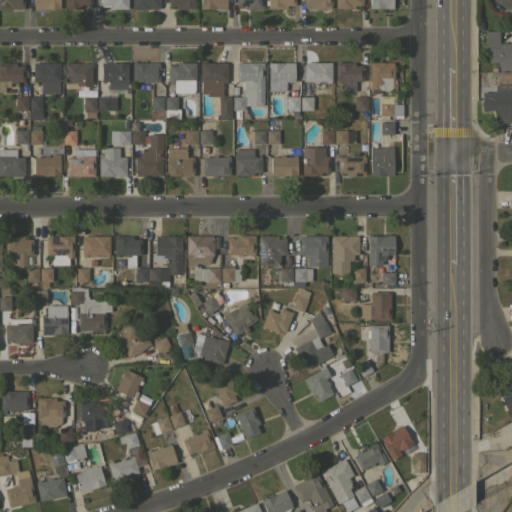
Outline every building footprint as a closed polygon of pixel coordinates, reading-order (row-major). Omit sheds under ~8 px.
[(23,0),(23,9),(0,8),(0,0),(23,0)] [(58,0),(59,8),(33,9),(33,0),(58,0)] [(90,0),(90,5),(82,5),(82,8),(64,8),(64,0),(90,0)] [(127,0),(127,8),(108,8),(108,5),(100,5),(100,0),(127,0)] [(158,0),(159,8),(132,8),(132,0),(158,0)] [(195,0),(195,8),(176,9),(176,5),(168,5),(168,0),(195,0)] [(199,9),(199,5),(200,5),(200,0),(226,0),(226,8),(199,9)] [(262,0),(262,8),(244,8),(244,5),(236,5),(236,0),(262,0)] [(293,0),(294,5),(286,5),(286,8),(267,8),(267,0),(293,0)] [(330,0),(331,8),(304,8),(303,0),(330,0)] [(362,0),(362,5),(353,5),(353,8),(335,8),(335,0),(362,0)] [(392,0),(392,8),(369,8),(369,0),(392,0)] [(511,43),(511,61),(511,70),(499,70),(499,61),(488,61),(488,45),(485,45),(485,31),(498,31),(498,43),(511,43)] [(59,62),(59,81),(58,81),(58,93),(40,93),(40,81),(33,81),(33,62),(59,62)] [(91,62),(91,85),(78,85),(78,88),(64,89),(64,62),(91,62)] [(126,62),(126,83),(129,83),(129,93),(108,93),(108,81),(100,81),(101,62),(126,62)] [(158,64),(159,64),(159,81),(136,81),(136,82),(132,82),(132,81),(131,62),(158,62),(158,64)] [(195,62),(195,81),(194,81),(194,92),(190,92),(190,97),(176,97),(176,108),(179,108),(179,118),(169,118),(169,109),(164,109),(164,96),(176,96),(176,92),(173,92),(173,81),(168,81),(168,66),(176,66),(176,62),(195,62)] [(226,62),(226,64),(227,64),(227,81),(224,81),(224,83),(222,83),(222,95),(206,96),(206,93),(200,93),(200,81),(199,81),(199,62),(226,62)] [(239,96),(240,88),(242,88),(242,81),(236,81),(236,62),(263,62),(262,105),(244,105),(244,109),(232,109),(232,96),(239,96)] [(293,62),(294,81),(285,81),(285,90),(268,90),(267,62),(293,62)] [(330,62),(330,81),(330,82),(326,82),(326,81),(318,81),(318,82),(313,82),(313,81),(304,81),(304,62),(330,62)] [(353,62),(353,65),(362,65),(362,81),(354,81),(354,91),(342,91),(342,81),(335,81),(335,62),(353,62)] [(393,62),(393,79),(395,79),(395,89),(378,89),(378,93),(370,93),(370,88),(367,88),(366,79),(369,79),(369,62),(393,62)] [(0,63),(15,63),(15,65),(23,65),(23,81),(13,81),(13,83),(9,83),(9,86),(4,86),(4,91),(0,91),(0,63)] [(509,122),(496,122),(496,109),(481,109),(481,92),(495,92),(495,84),(509,84),(509,122)] [(392,104),(402,104),(402,117),(394,117),(394,115),(387,115),(387,118),(379,118),(379,103),(380,103),(380,95),(392,95),(392,104)] [(27,96),(27,110),(15,110),(15,96),(27,96)] [(41,96),(41,109),(29,109),(29,96),(41,96)] [(95,96),(95,110),(83,110),(83,96),(95,96)] [(115,96),(115,110),(97,110),(97,96),(115,96)] [(163,96),(162,110),(150,110),(151,96),(163,96)] [(230,118),(218,118),(218,96),(230,96),(230,118)] [(298,96),(298,116),(292,116),(292,110),(286,110),(286,96),(298,96)] [(312,96),(312,109),(299,109),(299,96),(312,96)] [(366,96),(366,109),(354,109),(354,96),(366,96)] [(393,121),(393,134),(379,134),(379,121),(393,121)] [(27,130),(27,143),(15,143),(15,129),(27,130)] [(197,129),(197,143),(184,143),(184,130),(197,129)] [(332,130),(332,143),(320,143),(320,129),(332,130)] [(40,130),(40,143),(29,143),(29,130),(40,130)] [(74,130),(74,143),(62,143),(62,130),(74,130)] [(129,130),(129,143),(109,143),(109,130),(129,130)] [(143,130),(143,143),(130,143),(130,130),(143,130)] [(210,130),(210,143),(198,143),(198,130),(210,130)] [(264,130),(264,143),(252,143),(252,130),(264,130)] [(278,130),(278,143),(266,143),(266,130),(278,130)] [(345,130),(354,130),(354,142),(346,142),(346,143),(333,143),(333,130),(345,130)] [(162,133),(162,149),(161,149),(161,175),(134,175),(134,157),(139,157),(139,152),(141,152),(141,148),(148,148),(148,133),(162,133)] [(59,175),(33,175),(33,157),(40,157),(40,146),(51,146),(51,154),(59,154),(59,175)] [(125,175),(98,175),(98,155),(102,155),(102,153),(104,153),(104,147),(118,147),(118,156),(125,156),(125,175)] [(323,147),(323,156),(328,156),(328,172),(320,172),(320,175),(301,175),(301,147),(323,147)] [(392,147),(392,175),(369,175),(369,172),(370,172),(369,147),(392,147)] [(74,156),(73,148),(86,148),(86,155),(93,155),(93,175),(67,176),(66,156),(74,156)] [(186,148),(186,156),(193,156),(193,175),(166,175),(166,156),(167,156),(167,148),(186,148)] [(253,148),(253,156),(260,156),(260,172),(252,172),(252,175),(234,175),(233,157),(234,157),(234,148),(253,148)] [(23,174),(23,176),(0,176),(0,149),(16,149),(16,157),(24,157),(23,174)] [(364,175),(346,175),(346,172),(337,172),(337,156),(348,156),(347,154),(352,154),(352,156),(359,156),(359,154),(364,154),(364,156),(364,175)] [(212,156),(212,155),(216,155),(216,156),(224,156),(224,155),(228,155),(228,156),(229,157),(229,175),(203,175),(203,172),(201,172),(202,156),(212,156)] [(296,175),(270,175),(270,156),(279,156),(279,155),(284,155),(284,156),(292,156),(292,155),(296,155),(296,175)] [(13,238),(14,235),(23,236),(23,238),(32,239),(32,254),(26,254),(26,266),(17,266),(17,264),(4,264),(5,238),(13,238)] [(72,235),(73,257),(68,257),(68,265),(52,265),(52,254),(45,254),(45,238),(46,238),(46,236),(72,235)] [(109,235),(109,254),(108,254),(108,256),(104,256),(104,254),(96,254),(96,258),(88,258),(88,254),(82,254),(82,239),(89,239),(89,235),(109,235)] [(132,235),(132,239),(140,239),(140,254),(134,254),(135,266),(126,267),(125,254),(118,254),(118,256),(114,256),(114,254),(113,236),(132,235)] [(181,236),(181,261),(182,261),(182,274),(168,274),(168,287),(147,287),(147,267),(165,268),(165,257),(163,257),(163,254),(155,254),(155,235),(181,236)] [(213,235),(213,255),(211,255),(209,263),(198,263),(198,267),(219,267),(219,286),(215,286),(215,287),(199,287),(199,281),(193,281),(192,266),(186,266),(186,236),(213,235)] [(254,235),(254,256),(249,256),(249,254),(241,254),(241,256),(237,256),(237,255),(227,254),(227,238),(235,238),(235,235),(254,235)] [(276,235),(276,238),(285,239),(285,254),(279,254),(279,264),(258,264),(258,235),(276,235)] [(326,235),(326,266),(306,266),(306,254),(299,254),(300,235),(326,235)] [(357,235),(357,254),(353,254),(353,260),(348,260),(348,273),(331,273),(330,235),(357,235)] [(393,235),(393,254),(385,254),(386,260),(380,260),(380,264),(367,264),(367,236),(393,235)] [(38,268),(38,281),(26,281),(26,268),(30,268),(30,255),(37,255),(37,268),(38,268)] [(232,268),(234,258),(221,255),(219,265),(232,268)] [(134,280),(134,267),(146,268),(146,281),(134,280)] [(220,281),(220,267),(232,267),(232,268),(240,268),(240,281),(220,281)] [(311,268),(311,280),(293,280),(293,267),(311,268)] [(51,281),(39,281),(39,268),(51,268),(51,281)] [(88,268),(88,281),(75,281),(75,268),(88,268)] [(291,268),(291,280),(279,280),(279,268),(291,268)] [(364,268),(364,281),(352,281),(352,268),(364,268)] [(394,272),(394,284),(380,284),(380,272),(394,272)] [(81,286),(81,288),(84,288),(84,291),(86,291),(86,296),(87,296),(87,299),(106,299),(106,313),(105,313),(105,330),(78,330),(78,303),(70,303),(70,287),(81,286)] [(307,300),(302,312),(291,307),(299,287),(309,292),(306,299),(307,300)] [(354,288),(354,300),(341,300),(340,288),(354,288)] [(45,290),(46,303),(33,304),(33,290),(45,290)] [(389,319),(360,319),(360,303),(368,303),(368,302),(370,302),(370,292),(389,292),(389,319)] [(218,306),(208,313),(201,302),(211,295),(218,306)] [(0,297),(10,297),(10,310),(0,310),(0,297)] [(233,308),(234,309),(244,302),(256,319),(245,326),(248,330),(243,332),(241,330),(234,334),(222,316),(233,308)] [(66,305),(67,333),(41,334),(40,315),(46,315),(46,305),(66,305)] [(324,314),(321,307),(327,305),(330,312),(324,314)] [(291,312),(282,335),(261,326),(268,307),(271,309),(271,311),(277,313),(280,307),(291,312)] [(330,332),(318,338),(308,319),(318,309),(330,332)] [(9,324),(9,318),(19,318),(19,320),(30,320),(30,324),(31,324),(31,342),(13,343),(13,340),(4,340),(4,324),(9,324)] [(188,330),(191,343),(179,346),(175,324),(185,322),(186,330),(188,330)] [(136,337),(144,333),(150,345),(142,348),(143,349),(140,350),(141,351),(128,358),(125,352),(122,353),(114,337),(125,332),(122,327),(130,324),(136,337)] [(387,352),(368,352),(368,342),(367,342),(367,325),(368,325),(387,325),(387,352)] [(227,341),(221,364),(197,357),(192,349),(196,333),(227,341)] [(172,353),(163,357),(160,351),(157,353),(152,342),(164,336),(172,353)] [(303,370),(301,365),(302,365),(293,348),(316,336),(321,346),(326,343),(332,355),(303,370)] [(365,359),(371,370),(361,376),(354,365),(365,359)] [(127,369),(127,370),(142,377),(140,380),(139,379),(135,386),(137,387),(135,391),(134,390),(130,397),(114,389),(125,368),(127,369)] [(355,380),(345,385),(338,374),(349,368),(355,380)] [(320,370),(321,370),(323,373),(322,374),(325,381),(327,380),(329,384),(327,385),(332,394),(315,402),(303,379),(320,370)] [(511,413),(509,415),(498,390),(511,383),(511,378),(509,372),(511,370),(511,413)] [(235,393),(233,395),(235,400),(222,406),(218,398),(217,399),(215,395),(217,394),(214,387),(212,388),(211,385),(213,384),(212,384),(228,377),(235,393)] [(0,391),(26,390),(26,392),(27,392),(27,409),(17,409),(17,411),(13,411),(13,409),(5,409),(5,414),(1,414),(1,410),(0,410),(0,391)] [(137,399),(139,394),(151,399),(148,404),(137,399)] [(55,397),(55,400),(63,400),(63,416),(60,416),(60,423),(54,426),(40,426),(40,418),(37,418),(37,416),(36,416),(36,397),(55,397)] [(147,405),(142,416),(130,410),(135,399),(147,405)] [(98,401),(98,404),(106,404),(106,430),(94,430),(94,422),(92,422),(92,420),(84,420),(84,422),(80,422),(80,420),(79,420),(79,401),(98,401)] [(168,406),(174,403),(177,411),(171,413),(168,406)] [(220,416),(208,421),(203,410),(215,405),(220,416)] [(258,423),(255,424),(259,432),(244,438),(241,429),(239,430),(237,426),(239,425),(236,418),(234,419),(233,415),(234,414),(234,413),(251,406),(258,423)] [(32,446),(20,446),(21,412),(32,412),(32,446)] [(128,416),(131,412),(142,418),(139,422),(128,416)] [(172,428),(168,416),(178,412),(183,424),(172,428)] [(171,429),(160,433),(159,432),(153,434),(149,423),(155,421),(154,420),(166,416),(171,429)] [(122,418),(127,431),(115,434),(111,422),(122,418)] [(401,425),(410,441),(402,446),(403,447),(399,449),(398,447),(392,451),(392,453),(388,455),(378,438),(401,425)] [(70,427),(70,441),(58,441),(58,428),(70,427)] [(190,436),(190,435),(194,433),(194,434),(201,431),(201,430),(205,429),(205,430),(206,429),(213,447),(196,454),(195,451),(187,454),(181,440),(190,436)] [(122,435),(122,434),(133,430),(138,444),(126,448),(124,442),(120,444),(118,437),(122,435)] [(231,444),(217,450),(212,437),(226,431),(231,444)] [(374,440),(386,461),(378,465),(376,461),(372,462),(373,464),(369,466),(368,465),(360,470),(352,456),(359,452),(358,450),(374,440)] [(84,457),(64,461),(61,448),(81,443),(84,457)] [(176,461),(151,470),(145,450),(149,449),(149,451),(157,448),(156,447),(160,445),(161,447),(170,444),(176,461)] [(59,449),(62,461),(50,465),(47,452),(59,449)] [(424,452),(423,470),(411,470),(411,452),(424,452)] [(17,471),(10,472),(10,473),(0,474),(0,453),(1,455),(6,455),(7,461),(15,459),(17,471)] [(145,464),(136,466),(137,472),(129,474),(130,477),(112,482),(107,464),(108,464),(108,462),(111,461),(112,463),(119,461),(119,459),(123,458),(123,459),(133,457),(133,456),(142,453),(145,464)] [(343,458),(343,460),(344,459),(352,475),(347,478),(351,486),(348,488),(352,495),(336,503),(319,471),(343,458)] [(104,485),(79,492),(74,474),(83,471),(82,470),(98,465),(104,485)] [(14,486),(13,485),(15,484),(17,483),(15,472),(26,470),(28,477),(29,476),(34,501),(8,507),(4,488),(14,486)] [(315,473),(332,504),(323,508),(325,511),(309,511),(313,510),(311,506),(312,505),(308,498),(300,502),(292,487),(293,487),(292,485),(315,473)] [(65,495),(39,500),(35,482),(47,480),(47,478),(51,477),(51,478),(61,476),(65,495)] [(381,489),(370,496),(364,485),(374,478),(381,489)] [(363,485),(369,497),(368,497),(371,501),(361,506),(359,502),(358,503),(352,491),(363,485)] [(291,506),(287,511),(265,511),(261,503),(261,504),(259,500),(284,489),(291,506)] [(259,511),(231,511),(255,502),(259,511)]
